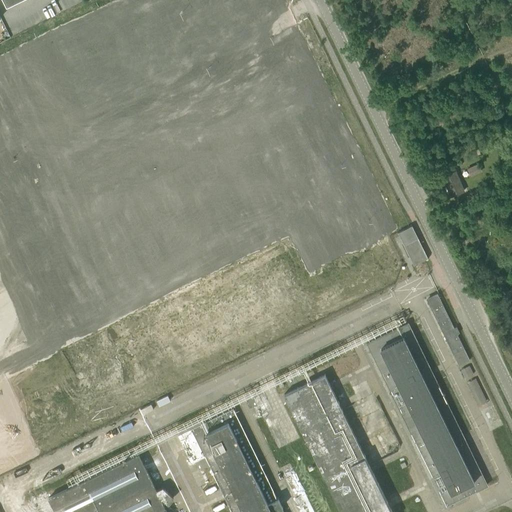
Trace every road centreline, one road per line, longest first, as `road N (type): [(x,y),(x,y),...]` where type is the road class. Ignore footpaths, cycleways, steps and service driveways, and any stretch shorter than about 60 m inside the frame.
road 1 (tertiary): [(511,399),(319,0)]
road 2 (unknown): [(510,488),(415,294)]
road 3 (unknown): [(437,511),(351,326)]
road 4 (unknown): [(5,511),(1,493),(9,484),(153,423)]
road 5 (track): [(511,46),(373,111)]
road 6 (unknown): [(236,383),(298,511)]
road 7 (unknown): [(236,383),(351,326)]
